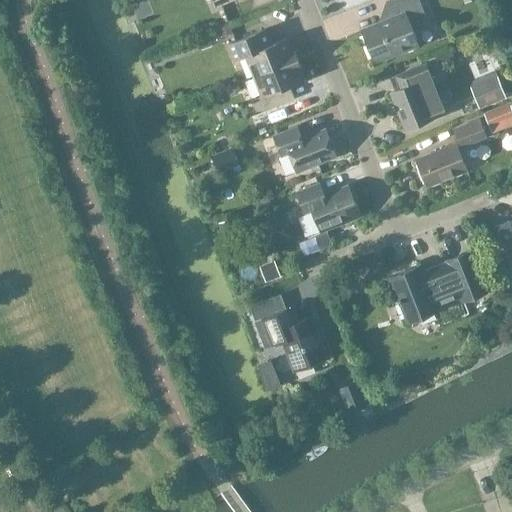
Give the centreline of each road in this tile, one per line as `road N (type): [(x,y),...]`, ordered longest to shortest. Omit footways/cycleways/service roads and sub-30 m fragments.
road 1 (residential): [(399,231),(305,0)]
road 2 (unclassified): [(366,511),(511,440)]
